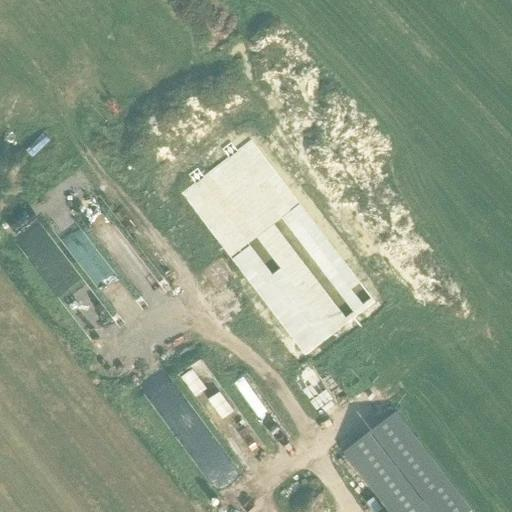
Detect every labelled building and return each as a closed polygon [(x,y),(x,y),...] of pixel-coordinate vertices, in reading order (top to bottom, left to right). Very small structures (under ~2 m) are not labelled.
[(375,295),(254,136),(184,189),(305,349),(375,295)] [(169,363),(185,350),(179,342),(163,354),(169,363)] [(204,360),(181,371),(218,450),(241,439),(204,360)] [(332,405),(306,363),(283,377),(310,419),(332,405)] [(286,431),(302,422),(274,370),(258,379),(286,431)] [(265,416),(255,384),(234,391),(240,410),(255,405),(259,417),(265,416)] [(157,414),(178,404),(169,387),(149,397),(157,414)] [(388,511),(470,511),(471,511),(396,413),(344,453),(388,511)]
